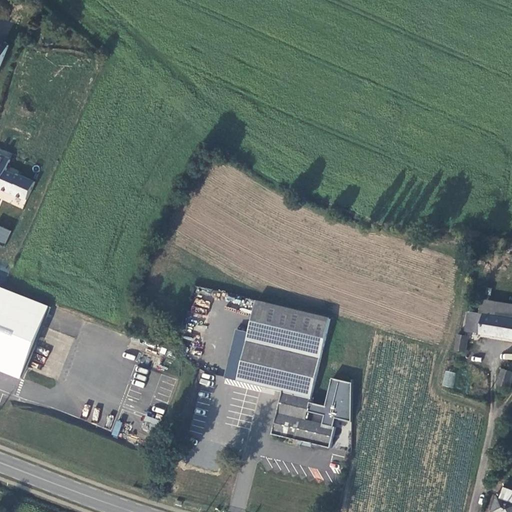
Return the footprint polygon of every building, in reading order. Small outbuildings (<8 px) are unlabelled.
[(0,66),(1,67),(10,46),(0,42),(0,66)] [(6,172),(12,157),(0,151),(0,189),(29,202),(37,182),(21,175),(20,178),(6,172)] [(0,226),(0,242),(6,244),(10,229),(0,226)] [(0,367),(22,376),(53,305),(0,282),(0,367)] [(337,429),(309,422),(334,320),(259,301),(251,333),(239,381),(284,392),(273,434),(332,449),(337,429)] [(511,309),(480,303),(478,315),(481,315),(482,307),(490,309),(488,317),(511,321),(511,309)] [(482,307),(481,315),(488,317),(490,309),(482,307)] [(511,339),(511,321),(488,317),(481,315),(478,315),(467,313),(463,329),(511,339)] [(227,378),(239,381),(251,333),(239,330),(227,378)] [(467,339),(458,337),(455,350),(465,352),(467,339)] [(508,386),(511,387),(511,385),(511,366),(510,371),(506,370),(501,382),(501,390),(504,391),(508,386)] [(445,371),(442,386),(453,388),(455,372),(445,371)] [(501,511),(511,511),(511,489),(504,486),(499,495),(498,494),(491,507),(494,509),(492,511),(501,511)]
